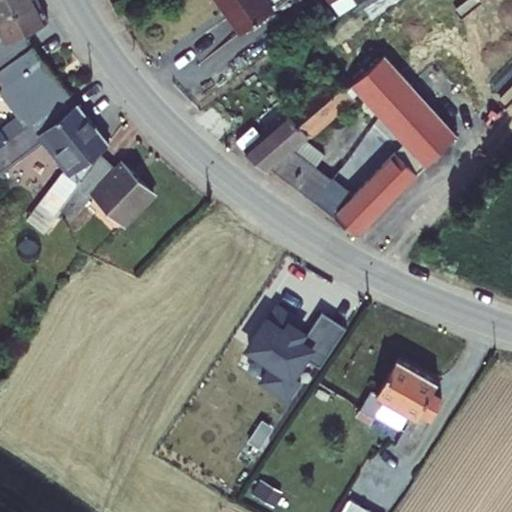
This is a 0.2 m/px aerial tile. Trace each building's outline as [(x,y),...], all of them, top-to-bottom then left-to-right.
[(0,0),(0,14),(29,0),(0,0)] [(0,38),(26,27),(49,17),(39,0),(29,0),(0,14),(0,38)] [(271,0),(223,0),(244,31),(277,8),(271,0)] [(327,0),(335,10),(349,0),(327,0)] [(511,74),(511,69),(471,22),(399,89),(444,140),(511,74)] [(0,38),(0,62),(19,91),(53,66),(26,27),(0,38)] [(390,48),(375,61),(395,85),(411,72),(390,48)] [(375,61),(369,66),(356,51),(246,148),(268,166),(270,163),(355,229),(444,140),(399,89),(395,85),(375,61)] [(19,91),(35,114),(69,89),(53,66),(19,91)] [(35,114),(31,118),(35,123),(72,94),(69,89),(35,114)] [(56,210),(58,207),(97,151),(104,141),(72,94),(35,123),(13,139),(17,144),(42,126),(66,159),(43,196),(56,210)] [(9,134),(13,139),(35,123),(31,118),(9,134)] [(89,193),(118,227),(150,200),(120,165),(114,170),(97,151),(58,207),(72,218),(85,194),(82,191),(89,185),(92,189),(89,193)] [(263,378),(292,398),(344,321),(322,306),(309,326),(274,302),(244,346),(272,365),(263,378)] [(423,363),(400,351),(379,388),(372,384),(362,403),(375,412),(378,406),(394,414),(423,363)] [(442,373),(423,363),(394,414),(412,424),(408,431),(417,436),(447,386),(437,381),(442,373)] [(388,511),(395,502),(359,479),(339,506),(348,511),(388,511)]
